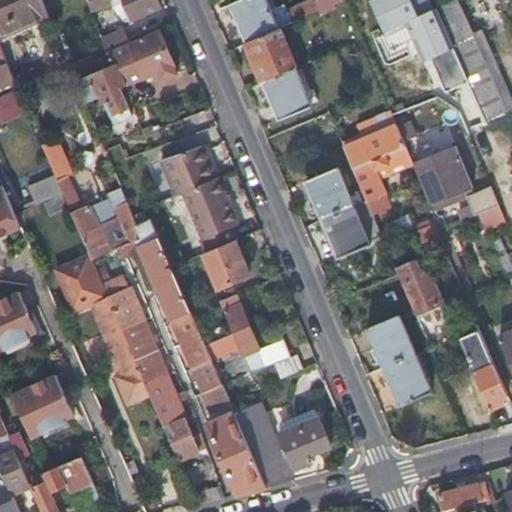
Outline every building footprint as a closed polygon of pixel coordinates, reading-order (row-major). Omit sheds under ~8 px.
[(0,0),(0,32),(20,24),(9,0),(0,0)] [(9,0),(20,24),(46,13),(40,0),(9,0)] [(113,1),(112,0),(87,0),(86,0),(90,9),(110,1),(111,2),(113,1)] [(159,4),(157,0),(125,0),(131,15),(159,4)] [(234,0),(229,3),(245,41),(278,27),(266,0),(234,0)] [(315,0),(319,9),(340,0),(315,0)] [(435,0),(369,0),(385,37),(413,26),(427,59),(434,57),(448,91),(469,83),(454,42),(435,0)] [(505,111),(511,108),(480,31),(474,33),(459,0),(451,0),(441,5),(457,41),(454,42),(487,118),(505,111)] [(110,62),(119,59),(132,53),(128,42),(121,22),(98,31),(110,62)] [(245,41),(262,80),(295,66),(278,27),(245,41)] [(155,70),(160,82),(179,73),(159,29),(141,37),(155,70)] [(119,59),(126,82),(144,74),(145,75),(155,70),(141,37),(128,42),(132,53),(119,59)] [(96,91),(98,94),(105,91),(109,99),(104,101),(111,117),(115,115),(116,117),(130,111),(128,105),(120,85),(126,82),(119,59),(110,62),(88,72),(96,91)] [(295,66),(262,80),(278,118),(311,104),(295,66)] [(74,79),(81,97),(96,91),(88,72),(74,79)] [(0,95),(0,114),(4,123),(26,113),(14,89),(0,95)] [(391,109),(366,119),(372,132),(396,122),(391,109)] [(505,111),(487,118),(489,124),(507,116),(505,111)] [(366,119),(338,131),(344,144),(372,132),(366,119)] [(396,122),(372,132),(385,162),(409,152),(396,122)] [(372,132),(344,144),(367,197),(373,213),(391,205),(385,192),(387,191),(380,174),(376,166),(385,162),(372,132)] [(455,143),(449,145),(467,188),(473,185),(455,143)] [(207,251),(235,239),(230,226),(237,223),(217,177),(203,145),(162,163),(175,194),(183,191),(203,237),(201,238),(207,251)] [(449,145),(430,153),(448,196),(467,188),(449,145)] [(409,152),(385,162),(388,170),(413,160),(409,152)] [(448,196),(430,153),(413,160),(423,184),(428,182),(436,200),(448,196)] [(388,170),(385,162),(376,166),(380,174),(388,170)] [(305,182),(320,217),(353,203),(338,168),(305,182)] [(1,184),(0,184),(0,237),(7,234),(6,232),(19,225),(14,213),(1,184)] [(470,193),(472,192),(475,191),(473,185),(467,188),(470,193)] [(470,193),(467,188),(448,196),(450,202),(466,195),(470,193)] [(480,210),(476,200),(472,192),(470,193),(477,211),(480,210)] [(500,202),(496,192),(476,200),(480,210),(499,202),(500,202)] [(474,213),(477,211),(470,193),(466,195),(474,213)] [(450,202),(448,196),(436,200),(439,206),(450,202)] [(353,203),(320,217),(336,256),(370,242),(368,238),(382,233),(373,213),(367,197),(353,203)] [(141,238),(136,225),(133,219),(126,202),(114,208),(118,215),(98,224),(90,204),(79,209),(74,198),(66,201),(89,254),(92,259),(116,249),(125,245),(131,242),(137,240),(141,238)] [(487,226),(506,218),(499,202),(480,210),(482,216),(487,226)] [(391,233),(414,225),(410,214),(387,222),(391,233)] [(482,228),(487,226),(482,216),(478,217),(482,228)] [(204,342),(172,266),(169,260),(168,257),(151,218),(136,225),(141,238),(137,240),(141,249),(211,412),(222,408),(225,416),(207,424),(236,491),(265,484),(259,469),(233,410),(211,358),(204,342)] [(425,241),(443,232),(437,219),(418,227),(425,241)] [(207,251),(203,252),(218,287),(249,274),(235,239),(207,251)] [(141,249),(137,240),(131,242),(135,251),(141,249)] [(135,251),(131,242),(125,245),(116,249),(120,258),(128,254),(135,251)] [(169,260),(172,266),(184,261),(180,252),(168,257),(169,260)] [(108,296),(102,284),(92,259),(89,254),(56,268),(74,310),(92,302),(120,370),(115,372),(126,400),(149,390),(108,296)] [(396,266),(398,270),(416,312),(443,301),(427,263),(422,265),(425,270),(416,274),(410,260),(396,266)] [(149,392),(178,458),(199,449),(206,446),(200,432),(192,414),(186,416),(129,287),(128,288),(125,281),(116,284),(114,279),(102,284),(108,296),(149,390),(149,392)] [(18,292),(0,299),(0,350),(29,338),(28,335),(36,332),(18,292)] [(236,293),(221,299),(234,331),(240,346),(244,354),(251,372),(267,365),(276,362),(281,376),(302,367),(296,354),(291,356),(283,337),(264,345),(259,347),(250,326),(236,293)] [(366,326),(383,364),(416,351),(399,311),(366,326)] [(511,330),(499,336),(500,338),(511,367),(511,330)] [(234,331),(204,342),(211,358),(240,346),(234,331)] [(468,358),(471,365),(492,357),(489,349),(468,358)] [(416,351),(383,364),(399,403),(432,389),(416,351)] [(471,365),(489,407),(505,400),(503,396),(507,394),(492,357),(471,365)] [(11,394),(30,437),(66,421),(65,419),(73,415),(55,375),(11,394)] [(259,399),(233,410),(259,469),(284,459),(259,399)] [(296,413),(301,424),(321,415),(316,404),(296,413)] [(282,432),(301,424),(296,413),(278,420),(282,432)] [(321,415),(301,424),(282,432),(296,466),(315,458),(311,450),(332,441),(321,415)] [(8,436),(6,431),(0,433),(0,453),(13,447),(8,436)] [(13,447),(24,473),(32,469),(16,432),(8,436),(13,447)] [(0,453),(0,466),(10,489),(28,481),(24,473),(13,447),(0,453)] [(90,511),(106,511),(100,499),(96,488),(81,455),(68,460),(46,470),(45,470),(42,471),(45,479),(50,489),(69,481),(72,487),(79,484),(88,504),(90,511)] [(55,501),(50,489),(45,479),(30,486),(41,511),(60,511),(55,501)] [(489,482),(484,483),(440,493),(444,510),(460,506),(461,511),(467,511),(488,503),(497,500),(489,482)] [(74,493),(55,501),(60,511),(78,503),(74,493)]
